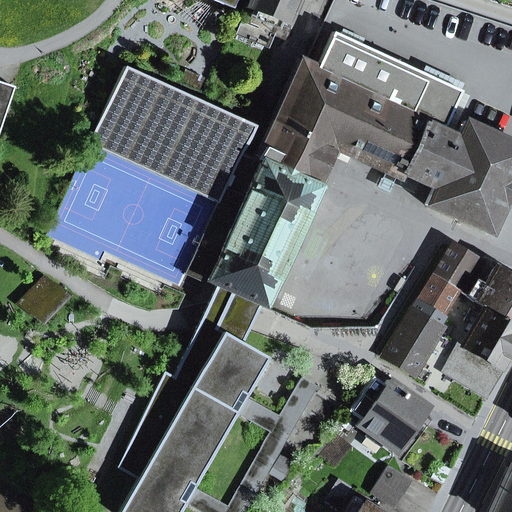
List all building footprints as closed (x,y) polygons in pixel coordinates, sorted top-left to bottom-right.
[(211,0),(232,9),(236,0),(211,0)] [(295,0),(250,0),(236,35),(265,47),(276,18),(286,22),(295,0)] [(361,46),(364,39),(342,29),(339,35),(361,46)] [(399,179),(401,175),(424,123),(442,131),(460,92),(460,91),(371,51),(361,46),(339,35),(332,32),(316,68),(300,60),(255,159),(254,160),(318,189),(336,150),(370,165),(385,172),(395,177),(399,179)] [(460,91),(463,84),(427,68),(375,44),(371,51),(460,91)] [(123,67),(89,145),(218,203),(242,153),(254,126),(123,67)] [(0,129),(12,87),(0,83),(0,129)] [(442,131),(451,136),(469,97),(460,92),(442,131)] [(442,131),(424,123),(401,175),(432,188),(425,205),(489,234),(508,192),(511,183),(511,143),(463,121),(455,138),(451,136),(442,131)] [(206,281),(215,285),(236,295),(259,305),(264,308),(318,189),(254,160),(255,159),(242,153),(218,203),(195,253),(215,262),(206,281)] [(395,177),(385,172),(378,188),(388,193),(395,177)] [(457,290),(462,293),(469,282),(481,263),(450,245),(432,275),(457,290)] [(206,281),(215,262),(195,253),(185,275),(205,284),(206,281)] [(469,282),(462,293),(484,307),(511,323),(511,278),(494,268),(481,290),(469,282)] [(441,329),(435,325),(457,290),(432,275),(382,357),(413,376),(441,329)] [(44,276),(16,304),(41,323),(69,295),(44,276)] [(229,340),(238,345),(252,319),(259,305),(236,295),(215,285),(201,316),(173,378),(190,388),(220,335),(229,340)] [(442,371),(485,397),(511,351),(511,323),(484,307),(480,314),(471,309),(464,321),(473,326),(462,344),(458,342),(442,371)] [(190,388),(173,378),(164,373),(118,468),(137,479),(118,511),(177,511),(183,501),(188,504),(192,498),(195,491),(191,489),(234,411),(238,414),(242,408),(245,401),(240,399),(263,359),(238,345),(229,340),(220,335),(190,388)] [(387,381),(383,386),(371,378),(360,395),(409,430),(425,408),(387,381)] [(245,511),(315,389),(305,383),(299,379),(276,419),(245,401),(242,408),(238,414),(269,431),(226,508),(195,491),(192,498),(188,504),(202,511),(245,511)] [(355,426),(393,453),(409,430),(360,395),(349,411),(360,420),(355,426)] [(337,437),(321,456),(332,466),(349,446),(337,437)] [(274,465),(285,471),(292,461),(281,454),(274,465)] [(387,467),(370,493),(394,508),(410,482),(387,467)] [(511,511),(511,469),(506,467),(486,511),(511,511)] [(373,511),(351,499),(343,511),(373,511)]
